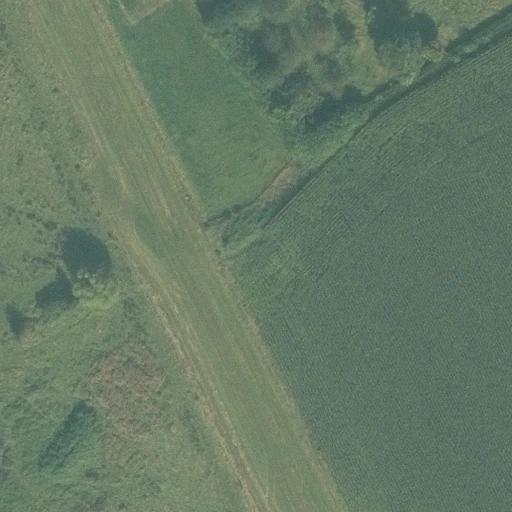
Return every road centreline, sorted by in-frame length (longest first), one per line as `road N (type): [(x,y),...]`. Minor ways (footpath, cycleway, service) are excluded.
road 1 (track): [(297,511),(48,0)]
road 2 (track): [(173,256),(89,164)]
